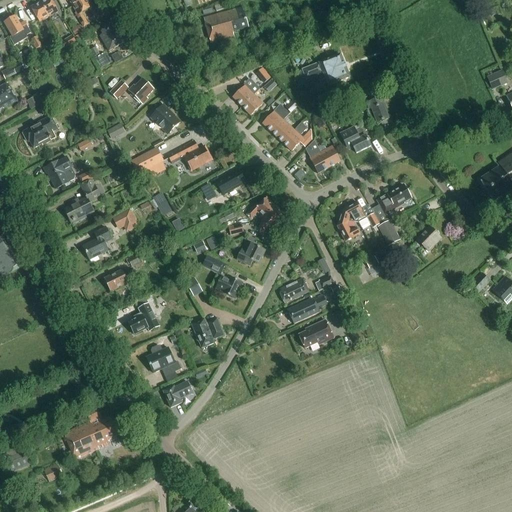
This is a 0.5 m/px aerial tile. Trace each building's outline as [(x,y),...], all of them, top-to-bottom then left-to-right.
[(50,0),(45,0),(40,3),(49,18),(58,12),(50,0)] [(93,8),(88,0),(84,0),(73,7),(77,14),(75,14),(84,28),(88,25),(82,15),(93,8)] [(39,23),(49,18),(40,3),(31,9),(39,23)] [(243,8),(204,19),(211,44),(234,38),(233,33),(249,29),(243,8)] [(20,26),(15,18),(5,24),(13,38),(29,28),(25,23),(20,26)] [(79,26),(72,30),(75,36),(82,31),(79,26)] [(108,52),(125,43),(117,27),(114,29),(112,26),(101,33),(102,35),(99,37),(108,52)] [(43,34),(37,37),(41,43),(46,40),(43,34)] [(72,36),(59,44),(63,51),(77,43),(72,36)] [(42,45),(41,43),(37,37),(31,41),(35,49),(42,45)] [(53,40),(46,44),(51,53),(58,49),(53,40)] [(100,55),(95,47),(90,51),(94,59),(100,55)] [(99,66),(100,69),(111,63),(107,55),(102,54),(100,55),(94,59),(99,66)] [(297,73),(301,83),(323,74),(328,87),(350,79),(341,56),(297,73)] [(41,63),(34,67),(36,72),(44,68),(41,63)] [(21,64),(13,68),(17,75),(24,71),(21,64)] [(24,80),(35,74),(32,68),(21,74),(24,80)] [(263,69),(257,74),(264,83),(271,78),(263,69)] [(504,70),(488,77),(493,90),(510,83),(504,70)] [(96,78),(87,83),(90,88),(99,83),(96,78)] [(136,88),(134,86),(128,92),(142,106),(148,100),(147,98),(154,91),(143,80),(136,88)] [(272,81),(265,87),(270,93),(277,86),(272,81)] [(121,82),(110,94),(117,100),(128,88),(121,82)] [(0,110),(3,108),(4,109),(17,102),(14,97),(11,93),(12,92),(7,84),(0,88),(0,110)] [(242,108),(254,96),(245,87),(233,99),(242,108)] [(43,104),(38,96),(26,102),(30,110),(43,104)] [(263,105),(254,96),(242,108),(251,117),(263,105)] [(374,96),(361,101),(364,107),(366,106),(368,111),(371,120),(375,118),(378,125),(381,124),(382,127),(390,124),(388,121),(389,121),(381,99),(376,101),(374,96)] [(272,98),(267,104),(270,107),(275,102),(272,98)] [(293,101),(286,108),(292,113),(298,106),(293,101)] [(153,117),(150,119),(154,123),(157,126),(157,125),(162,130),(168,136),(181,123),(164,106),(157,112),(153,117)] [(263,125),(271,133),(283,121),(275,113),(263,125)] [(34,150),(43,145),(43,146),(51,143),(50,142),(56,139),(53,133),(59,130),(57,126),(56,127),(51,117),(35,126),(35,127),(23,133),(28,144),(30,143),(34,150)] [(295,132),(283,121),(271,133),(283,144),(295,132)] [(111,140),(125,133),(120,125),(107,132),(111,140)] [(300,144),(304,140),(302,139),(299,136),(303,131),(299,127),(295,132),(283,144),(292,153),(300,144)] [(354,129),(341,135),(346,147),(351,144),(356,155),(371,148),(366,137),(365,137),(362,130),(356,133),(354,129)] [(304,140),(300,144),(305,149),(312,141),(312,132),(311,131),(302,139),(304,140)] [(88,141),(79,146),(82,153),(92,148),(88,141)] [(205,147),(198,151),(194,143),(168,156),(172,165),(184,159),(191,173),(213,162),(205,147)] [(332,148),(322,154),(329,169),(341,163),(332,148)] [(159,149),(135,162),(141,175),(166,162),(159,149)] [(319,149),(310,153),(313,159),(310,160),(318,175),(329,169),(322,154),(319,149)] [(511,153),(496,164),(499,169),(480,181),(494,202),(511,190),(511,153)] [(66,158),(44,170),(47,175),(48,175),(56,190),(74,181),(75,177),(72,170),(66,158)] [(78,177),(82,185),(94,180),(90,172),(78,177)] [(223,195),(245,183),(239,172),(217,184),(223,195)] [(86,198),(63,210),(71,225),(94,213),(90,204),(101,199),(94,186),(95,186),(92,181),(81,187),(84,192),(83,193),(86,198)] [(209,186),(202,190),(205,195),(212,191),(209,186)] [(405,205),(404,204),(412,199),(404,186),(377,202),(385,216),(395,210),(396,210),(405,205)] [(152,199),(157,208),(160,206),(165,216),(174,211),(164,193),(152,199)] [(266,219),(276,208),(267,200),(260,207),(258,205),(247,216),(251,220),(258,213),(264,219),(266,219)] [(342,212),(340,220),(349,222),(359,223),(362,228),(370,224),(366,218),(365,217),(358,204),(349,208),(342,212)] [(283,216),(276,208),(266,219),(264,219),(257,232),(263,235),(268,224),(277,229),(283,216)] [(130,209),(113,218),(119,230),(124,228),(127,233),(139,227),(130,209)] [(233,209),(217,217),(219,222),(220,225),(237,218),(235,214),(233,209)] [(368,219),(373,229),(380,225),(375,215),(368,219)] [(340,220),(338,228),(346,243),(360,235),(357,229),(351,232),(347,227),(349,222),(340,220)] [(388,248),(401,241),(390,222),(378,228),(388,248)] [(231,236),(244,233),(242,225),(229,228),(231,236)] [(0,228),(0,271),(3,277),(32,262),(18,238),(10,240),(3,227),(0,228)] [(97,240),(83,247),(91,264),(99,260),(97,258),(109,252),(105,245),(112,241),(105,228),(94,234),(97,240)] [(412,250),(416,254),(423,247),(428,253),(441,240),(430,229),(418,242),(418,243),(412,250)] [(217,235),(208,239),(213,250),(222,246),(217,235)] [(203,242),(194,246),(198,254),(207,250),(203,242)] [(242,251),(237,261),(246,265),(249,260),(259,265),(265,252),(250,245),(247,253),(242,251)] [(175,250),(169,254),(173,262),(179,258),(175,250)] [(138,254),(128,259),(130,264),(133,269),(143,264),(140,258),(138,254)] [(375,257),(366,262),(370,270),(380,265),(375,257)] [(327,258),(320,261),(326,273),(332,270),(327,258)] [(214,262),(210,269),(221,274),(223,271),(225,267),(214,262)] [(122,271),(104,280),(111,293),(135,281),(130,272),(124,275),(122,271)] [(481,274),(469,286),(478,294),(490,282),(481,274)] [(323,281),(320,282),(324,291),(335,285),(331,277),(323,281)] [(203,292),(195,278),(186,283),(194,298),(203,292)] [(222,278),(216,290),(224,293),(223,294),(235,300),(243,285),(231,279),(229,281),(222,278)] [(511,299),(511,283),(506,278),(493,291),(508,305),(511,299)] [(281,291),(282,293),(280,294),(284,305),(309,294),(303,280),(281,291)] [(338,285),(332,289),(334,293),(341,290),(338,285)] [(314,299),(288,312),(294,326),(320,313),(319,310),(329,305),(325,296),(315,301),(314,299)] [(159,311),(151,297),(146,299),(145,297),(135,302),(141,315),(134,319),(135,320),(128,324),(135,336),(148,329),(150,333),(160,328),(153,314),(159,311)] [(213,341),(224,337),(217,320),(206,325),(204,320),(191,325),(202,350),(214,345),(213,341)] [(307,330),(308,333),(299,337),(305,351),(318,345),(319,347),(334,340),(325,322),(307,330)] [(361,332),(358,326),(349,331),(352,336),(361,332)] [(170,339),(173,345),(179,342),(176,336),(170,339)] [(152,353),(153,356),(147,359),(153,375),(162,371),(165,378),(181,371),(178,363),(175,364),(168,349),(162,352),(161,348),(158,347),(153,350),(152,353)] [(205,370),(195,374),(197,379),(207,375),(205,370)] [(175,389),(174,388),(163,393),(171,409),(182,404),(179,399),(193,393),(188,383),(175,389)] [(90,422),(94,430),(90,432),(98,450),(110,445),(108,440),(118,436),(111,418),(100,422),(94,409),(86,412),(91,422),(90,422)] [(75,459),(98,450),(90,432),(94,430),(90,422),(64,433),(75,459)] [(5,456),(13,474),(31,466),(23,447),(5,456)] [(56,466),(44,471),(49,483),(61,477),(56,466)] [(180,511),(200,511),(197,509),(190,502),(180,511)]
